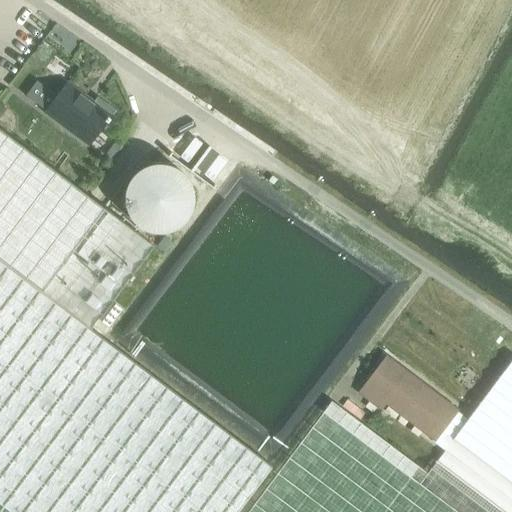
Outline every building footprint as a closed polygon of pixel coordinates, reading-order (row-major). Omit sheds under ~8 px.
[(85,98),(67,84),(48,110),(58,117),(55,120),(86,143),(96,129),(99,131),(105,122),(107,124),(110,120),(108,118),(114,111),(97,99),(92,106),(84,100),(85,98)] [(89,329),(152,245),(0,130),(0,511),(237,511),(272,467),(89,329)] [(129,166),(126,225),(189,229),(192,169),(129,166)] [(108,328),(121,311),(112,303),(99,321),(108,328)] [(468,420),(406,373),(386,358),(360,393),(381,409),(386,403),(433,439),(432,442),(444,451),(468,420)] [(511,511),(511,360),(468,420),(426,475),(331,403),(248,511),(511,511)] [(347,401),(342,407),(359,420),(364,414),(347,401)]
